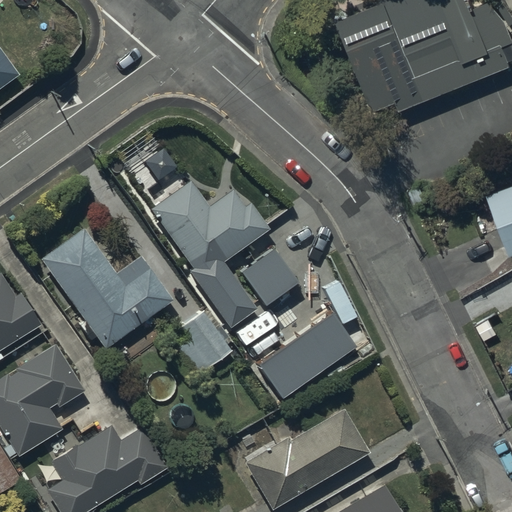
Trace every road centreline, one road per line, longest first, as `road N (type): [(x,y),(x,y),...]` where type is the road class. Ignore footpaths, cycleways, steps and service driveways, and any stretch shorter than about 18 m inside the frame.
road 1 (residential): [(181,38),(356,202),(511,511)]
road 2 (residential): [(0,168),(181,38)]
